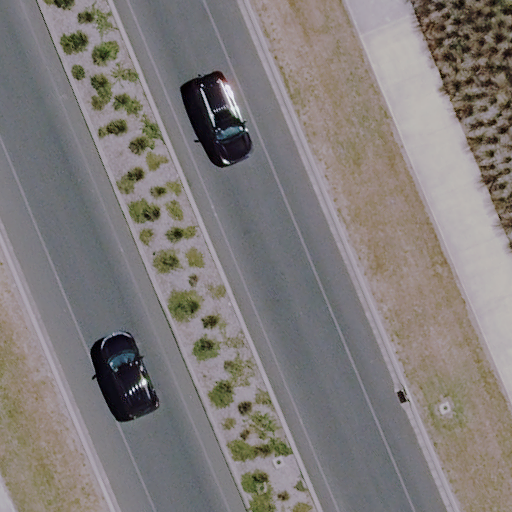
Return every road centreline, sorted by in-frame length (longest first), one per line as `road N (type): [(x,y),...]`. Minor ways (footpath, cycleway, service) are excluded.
road 1 (secondary): [(164,0),(386,511)]
road 2 (secondary): [(187,511),(0,48)]
